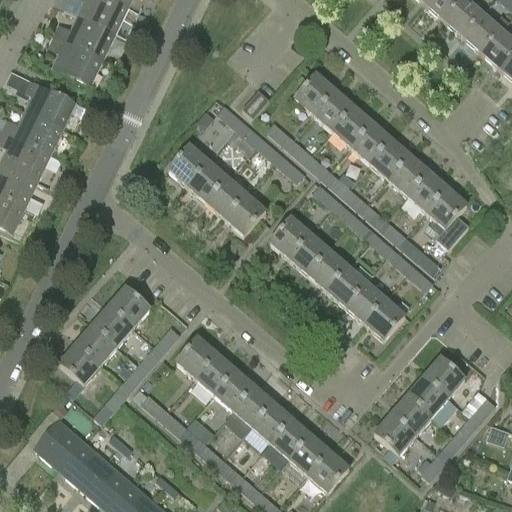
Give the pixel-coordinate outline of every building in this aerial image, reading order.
[(127,16),(93,0),(73,0),(72,4),(84,10),(76,24),(114,43),(127,16)] [(134,0),(93,0),(127,16),(134,0)] [(409,0),(422,11),(432,0),(409,0)] [(457,0),(432,0),(422,11),(441,28),(462,4),(457,0)] [(481,21),(462,4),(441,28),(460,44),(481,21)] [(481,21),(460,44),(479,60),(499,37),(508,27),(501,21),(492,31),(481,21)] [(114,43),(76,24),(70,39),(58,33),(52,45),(102,69),(114,43)] [(499,37),(479,60),(498,77),(511,60),(511,47),(500,38),(509,28),(508,27),(499,37)] [(102,69),(52,45),(46,57),(58,63),(51,77),(89,96),(102,69)] [(511,60),(498,77),(511,89),(511,60)] [(312,124),(333,99),(315,83),(293,107),(312,124)] [(25,119),(62,137),(75,111),(25,87),(19,99),(31,105),(25,119)] [(258,97),(241,116),(252,125),(268,107),(258,97)] [(333,99),(312,124),(331,140),(352,115),(333,99)] [(236,138),(243,129),(223,111),(215,120),(236,138)] [(352,115),(331,140),(350,156),(371,131),(352,115)] [(62,137),(25,119),(18,133),(6,127),(0,139),(0,140),(50,164),(62,137)] [(285,155),(293,145),(273,128),(265,137),(285,155)] [(243,129),(236,138),(254,154),(262,145),(243,129)] [(390,148),(371,131),(350,156),(368,172),(390,148)] [(50,164),(0,140),(0,154),(6,157),(0,169),(0,171),(37,190),(50,164)] [(281,161),(262,145),(254,154),(273,170),(281,161)] [(312,162),(293,145),(285,155),(304,171),(312,162)] [(409,164),(390,148),(368,172),(387,189),(409,164)] [(187,194),(208,169),(189,153),(168,178),(187,194)] [(281,161),(273,170),(296,190),(304,181),(281,161)] [(312,162),(304,171),(316,181),(324,172),(312,162)] [(409,164),(387,189),(406,205),(428,180),(409,164)] [(227,185),(208,169),(187,194),(206,211),(227,185)] [(37,190),(0,171),(0,204),(24,217),(37,190)] [(323,187),(342,203),(349,195),(338,184),(331,178),(323,187)] [(428,180),(406,205),(425,221),(446,196),(428,180)] [(246,202),(227,185),(206,211),(225,227),(246,202)] [(331,216),(339,208),(319,190),(311,199),(331,216)] [(350,195),(349,195),(342,203),(361,220),(368,211),(361,205),(365,200),(361,196),(357,197),(352,192),(350,195)] [(465,212),(446,196),(425,221),(442,236),(434,246),(446,257),(467,234),(455,224),(465,212)] [(246,202),(225,227),(244,243),(265,218),(246,202)] [(24,217),(0,204),(0,237),(12,243),(24,217)] [(357,224),(339,208),(331,216),(350,233),(357,224)] [(368,211),(361,220),(379,236),(387,227),(368,211)] [(376,240),(357,224),(350,233),(368,249),(376,240)] [(288,266),(309,241),(291,225),(269,250),(288,266)] [(406,244),(387,227),(379,236),(398,252),(406,244)] [(376,240),(368,249),(387,265),(395,256),(376,240)] [(309,241),(288,266),(307,282),(328,257),(309,241)] [(431,265),(406,244),(398,252),(423,274),(431,265)] [(395,256),(387,265),(406,281),(413,273),(395,256)] [(347,273),(328,257),(307,282),(325,299),(347,273)] [(347,273),(325,299),(344,315),(366,290),(347,273)] [(432,289),(413,273),(406,281),(425,298),(432,289)] [(385,306),(366,290),(344,315),(363,331),(385,306)] [(124,295),(108,314),(132,336),(149,317),(124,295)] [(404,322),(385,306),(363,331),(382,347),(404,322)] [(108,314),(91,332),(116,354),(132,336),(108,314)] [(91,332),(74,351),(99,373),(116,354),(91,332)] [(153,354),(162,362),(180,341),(171,333),(153,354)] [(196,387),(217,362),(198,346),(177,370),(196,387)] [(99,373),(74,351),(58,370),(83,392),(99,373)] [(153,354),(137,372),(146,380),(162,362),(153,354)] [(236,378),(217,362),(196,387),(214,403),(236,378)] [(423,384),(448,406),(464,387),(439,365),(423,384)] [(146,380),(137,372),(120,391),(130,399),(146,380)] [(236,378),(214,403),(233,419),(255,394),(236,378)] [(423,384),(406,403),(431,425),(447,406),(448,406),(423,384)] [(130,399),(120,391),(105,409),(115,417),(130,399)] [(243,445),(252,436),(273,411),(255,394),(233,419),(225,429),(243,445)] [(160,428),(169,419),(160,411),(165,406),(158,400),(153,406),(147,400),(146,401),(139,395),(132,403),(140,409),(139,410),(160,428)] [(478,397),(465,411),(460,417),(469,424),(478,432),(496,412),(478,397)] [(406,403),(390,423),(415,444),(431,425),(406,403)] [(273,411),(252,436),(271,452),(292,427),(273,411)] [(187,434),(169,419),(160,428),(179,444),(187,434)] [(415,444),(390,423),(374,442),(399,463),(415,444)] [(469,424),(452,443),(462,451),(478,432),(469,424)] [(57,476),(82,448),(58,427),(34,456),(57,476)] [(311,443),(292,427),(271,452),(290,468),(311,443)] [(187,434),(179,444),(198,460),(206,451),(187,434)] [(290,468),(308,484),(330,460),(311,443),(290,468)] [(452,443),(436,462),(445,470),(462,451),(452,443)] [(105,468),(82,448),(57,476),(81,497),(105,468)] [(206,451),(198,460),(216,477),(225,467),(206,451)] [(349,476),(330,460),(308,484),(327,501),(349,476)] [(445,470),(436,462),(420,480),(429,488),(445,470)] [(244,483),(225,467),(216,477),(235,493),(244,483)] [(105,468),(81,497),(98,511),(109,511),(129,489),(105,468)] [(262,499),(244,483),(235,493),(254,509),(262,499)] [(129,489),(109,511),(150,511),(153,509),(129,489)] [(276,511),(262,499),(254,509),(257,511),(276,511)]
